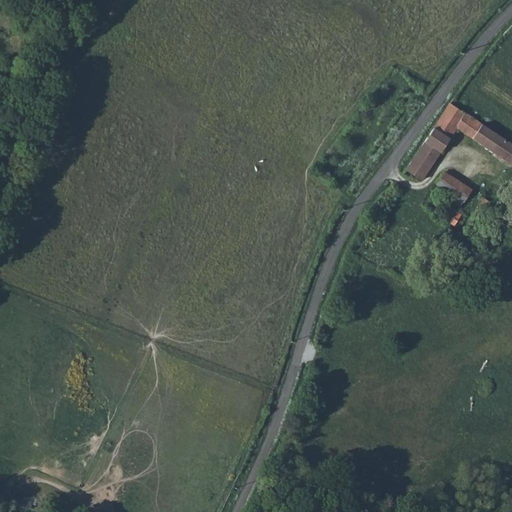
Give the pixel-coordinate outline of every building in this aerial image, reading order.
[(433,127),(449,137),(456,127),(471,137),(478,127),(481,124),(449,103),(433,127)] [(471,137),(483,146),(492,131),(481,124),(478,127),(471,137)] [(405,169),(421,179),(449,137),(433,127),(405,169)] [(483,146),(498,155),(507,141),(503,139),(492,131),(483,146)] [(503,139),(507,141),(511,144),(511,137),(507,134),(503,139)] [(498,155),(511,164),(511,144),(507,141),(498,155)] [(455,196),(463,202),(471,190),(444,173),(436,184),(455,196)] [(473,215),(481,220),(497,194),(489,189),(483,198),(473,215)] [(455,196),(451,203),(463,210),(464,209),(473,215),(483,198),(471,190),(463,202),(455,196)] [(448,214),(441,225),(447,228),(449,224),(453,226),(455,223),(459,216),(447,209),(445,212),(448,214)] [(12,506),(31,508),(32,496),(13,495),(12,506)]
